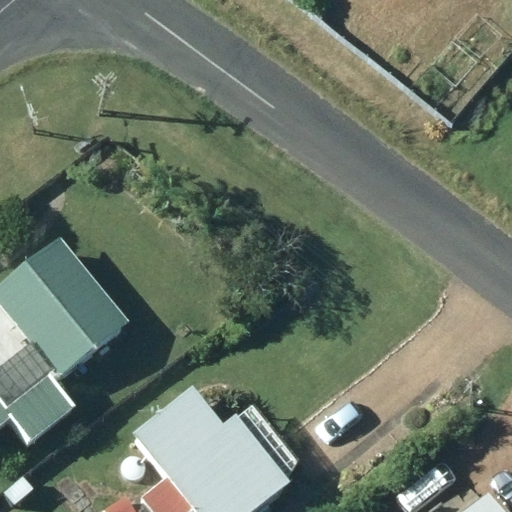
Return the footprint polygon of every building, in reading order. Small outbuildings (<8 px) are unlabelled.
[(0,283),(0,297),(61,372),(132,314),(62,231),(0,283)] [(196,381),(135,428),(170,474),(143,495),(156,511),(187,511),(197,505),(202,511),(247,511),(294,476),(239,408),(226,418),(196,381)] [(0,403),(0,425),(11,417),(0,403)] [(25,472),(6,489),(18,501),(36,484),(25,472)] [(456,511),(509,511),(490,486),(456,511)] [(105,503),(110,511),(142,511),(128,489),(105,503)]
